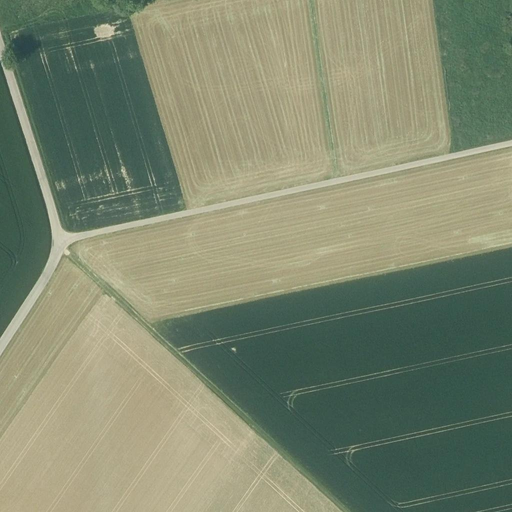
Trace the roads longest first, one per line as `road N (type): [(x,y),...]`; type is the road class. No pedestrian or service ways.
road 1 (unclassified): [(64,242),(511,144)]
road 2 (track): [(62,249),(348,511)]
road 3 (unclassified): [(64,242),(0,34)]
road 4 (track): [(344,181),(310,0)]
road 5 (track): [(0,31),(144,0)]
road 6 (unclassified): [(0,349),(64,242)]
